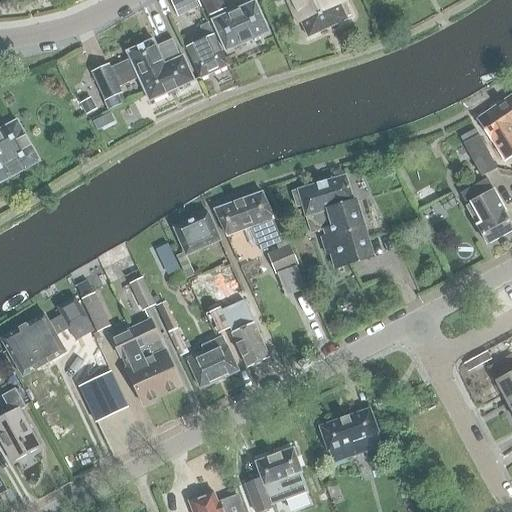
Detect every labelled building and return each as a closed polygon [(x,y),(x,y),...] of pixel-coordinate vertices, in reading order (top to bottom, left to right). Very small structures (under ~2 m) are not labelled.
[(169,0),(178,16),(200,6),(196,0),(169,0)] [(200,0),(208,17),(226,10),(221,0),(200,0)] [(344,3),(342,0),(286,0),(297,24),(301,22),(308,38),(347,20),(340,5),(344,3)] [(225,52),(268,33),(255,2),(212,21),(225,52)] [(200,78),(227,66),(207,23),(199,27),(206,40),(186,49),(200,78)] [(138,78),(139,78),(149,102),(194,81),(182,57),(180,58),(172,40),(156,47),(158,52),(157,52),(162,63),(164,62),(165,65),(138,78)] [(157,52),(158,52),(156,47),(152,41),(126,53),(130,59),(109,69),(108,65),(92,73),(105,101),(121,93),(118,88),(139,78),(138,78),(165,65),(164,62),(162,63),(157,52)] [(511,157),(511,129),(511,128),(511,127),(511,95),(476,120),(492,141),(505,162),(511,157)] [(85,116),(97,110),(91,97),(79,104),(85,116)] [(102,116),(91,122),(95,130),(106,124),(102,116)] [(0,183),(39,162),(16,121),(0,130),(0,183)] [(481,178),(497,169),(479,135),(463,144),(481,178)] [(353,202),(345,177),(298,191),(292,193),(297,208),(302,206),(305,217),(306,217),(311,234),(323,230),(325,236),(321,237),(327,256),(331,255),(335,269),(372,257),(355,201),(353,202)] [(470,188),(477,200),(466,206),(477,226),(487,245),(511,230),(511,229),(503,213),(505,212),(487,179),(470,188)] [(281,242),(272,219),(273,219),(262,193),(214,210),(225,236),(243,230),(250,228),(259,250),(281,242)] [(186,256),(219,241),(220,240),(207,213),(173,229),(184,253),(186,256)] [(275,274),(297,265),(289,246),(267,256),(275,274)] [(187,280),(195,276),(186,256),(184,253),(176,257),(178,261),(187,280)] [(168,275),(179,270),(175,261),(164,266),(168,275)] [(143,312),(154,306),(141,279),(130,284),(143,312)] [(94,293),(81,300),(97,333),(111,326),(94,293)] [(68,328),(86,319),(74,298),(56,308),(68,328)] [(244,301),(221,311),(247,367),(250,366),(253,368),(260,364),(261,361),(269,357),(244,301)] [(220,308),(206,315),(215,336),(229,330),(220,308)] [(22,377),(65,353),(44,315),(0,340),(22,377)] [(131,330),(162,397),(181,387),(150,321),(131,330)] [(177,329),(168,333),(179,357),(188,353),(177,329)] [(143,406),(162,397),(131,330),(111,340),(143,406)] [(200,389),(238,372),(222,337),(201,347),(203,352),(186,360),(200,389)] [(127,409),(110,373),(79,387),(96,423),(100,422),(99,421),(108,417),(109,417),(114,415),(113,414),(123,410),(123,411),(127,409)] [(511,373),(495,382),(507,403),(511,400),(511,373)] [(0,441),(12,463),(39,447),(19,411),(24,408),(14,390),(1,397),(11,414),(0,420),(0,441)] [(331,464),(381,446),(368,409),(317,428),(331,464)] [(260,477),(244,483),(254,511),(261,511),(273,508),(272,506),(308,492),(305,483),(291,447),(254,462),(260,477)] [(242,511),(238,498),(218,506),(213,493),(189,502),(192,511),(242,511)]
